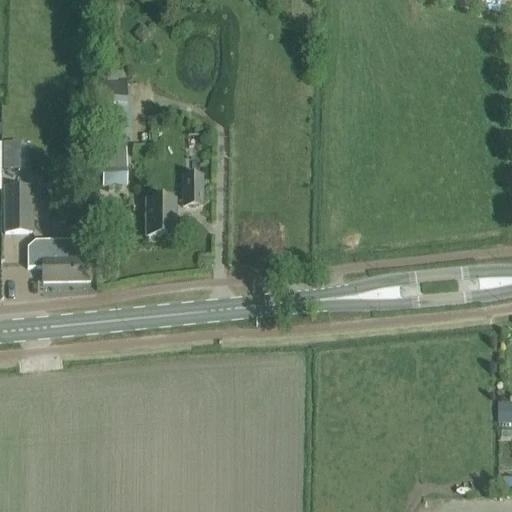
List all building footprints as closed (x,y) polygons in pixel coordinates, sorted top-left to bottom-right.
[(129,73),(102,74),(102,85),(94,85),(95,145),(130,144),(129,73)] [(8,170),(26,169),(25,143),(7,143),(8,170)] [(103,190),(128,189),(126,150),(101,151),(103,190)] [(203,209),(203,178),(183,178),(184,209),(203,209)] [(32,234),(32,189),(6,189),(6,235),(32,234)] [(175,241),(175,204),(145,204),(145,240),(175,241)] [(27,270),(42,270),(43,284),(90,283),(89,261),(90,261),(89,241),(53,241),(35,242),(27,250),(27,270)]
